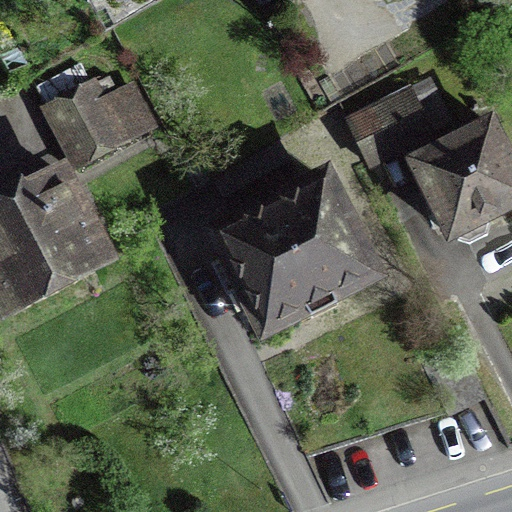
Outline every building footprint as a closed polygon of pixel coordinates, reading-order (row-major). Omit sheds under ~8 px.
[(93,87),(48,109),(74,163),(119,141),(93,87)] [(511,193),(475,120),(385,165),(432,259),(511,219),(511,193)] [(279,142),(212,178),(223,199),(290,163),(279,142)] [(36,171),(0,188),(0,306),(84,265),(36,171)] [(302,208),(212,253),(259,348),(350,303),(302,208)] [(455,341),(417,359),(444,417),(483,398),(455,341)]
